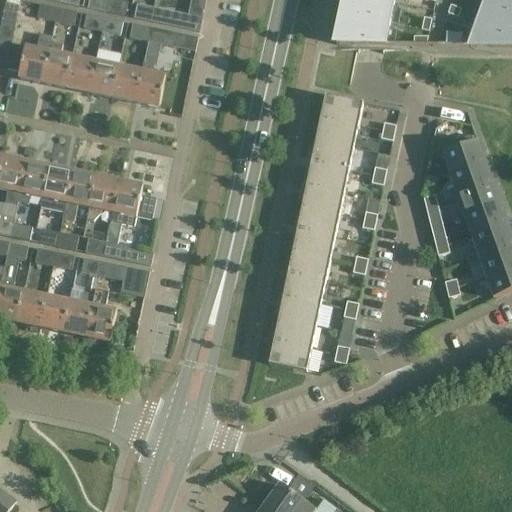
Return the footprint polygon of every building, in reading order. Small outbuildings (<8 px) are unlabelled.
[(60,0),(59,5),(79,9),(80,0),(60,0)] [(90,0),(88,11),(106,15),(109,1),(105,0),(90,0)] [(346,0),(337,46),(373,47),(386,47),(395,0),(346,0)] [(511,6),(494,0),(485,0),(479,17),(511,29),(511,6)] [(109,1),(106,15),(125,19),(128,5),(109,1)] [(6,6),(2,23),(15,26),(18,8),(6,6)] [(55,25),(58,11),(40,7),(37,21),(55,25)] [(134,21),(152,24),(155,11),(137,7),(134,21)] [(462,11),(451,7),(448,16),(458,19),(462,11)] [(77,15),(58,11),(55,25),(75,29),(77,15)] [(179,16),(155,11),(152,24),(176,29),(179,16)] [(203,20),(179,16),(176,29),(200,34),(203,20)] [(102,35),(105,21),(87,17),(84,31),(102,35)] [(511,29),(479,17),(468,48),(511,49),(511,29)] [(429,34),(432,21),(424,20),(422,32),(429,34)] [(124,25),(105,21),(102,35),(120,39),(124,25)] [(15,26),(2,23),(0,33),(0,72),(5,74),(6,70),(10,50),(11,46),(15,26)] [(130,40),(148,44),(151,31),(133,27),(130,40)] [(175,36),(151,31),(148,44),(172,49),(175,36)] [(51,44),(52,44),(53,38),(41,36),(37,51),(25,49),(20,73),(19,80),(42,85),(51,44)] [(175,36),(172,49),(195,54),(198,40),(175,36)] [(42,85),(65,90),(72,59),(61,56),(63,47),(52,44),(51,44),(42,85)] [(89,95),(96,63),(72,59),(65,90),(89,95)] [(112,100),(119,68),(96,63),(89,95),(112,100)] [(142,73),(135,105),(159,110),(166,78),(153,75),(155,67),(145,65),(143,73),(142,73)] [(142,73),(119,68),(112,100),(135,105),(142,73)] [(326,97),(326,98),(325,102),(321,121),(358,128),(363,105),(326,97)] [(358,128),(321,121),(317,138),(316,143),(354,151),(358,128)] [(395,136),(396,128),(385,126),(383,134),(395,136)] [(395,136),(383,134),(381,141),(393,144),(395,136)] [(471,137),(459,141),(462,149),(474,145),(471,137)] [(354,151),(316,143),(315,147),(311,165),(349,173),(354,151)] [(486,165),(478,143),(442,156),(449,178),(486,165)] [(27,163),(3,158),(0,174),(0,190),(9,193),(6,206),(17,208),(18,204),(27,163)] [(43,200),(49,168),(27,163),(18,204),(29,206),(31,197),(43,200)] [(349,173),(311,165),(307,187),(344,195),(349,173)] [(493,185),(486,165),(449,178),(457,198),(493,185)] [(43,200),(40,211),(63,216),(66,205),(73,173),(49,168),(43,200)] [(385,181),(387,173),(375,170),(373,178),(385,181)] [(89,210),(96,178),(73,173),(66,205),(63,216),(63,220),(75,223),(78,207),(89,210)] [(113,215),(120,183),(96,178),(89,210),(87,222),(94,223),(101,216),(102,212),(113,215)] [(385,181),(373,178),(372,186),(384,189),(385,181)] [(113,215),(110,226),(134,231),(136,220),(160,225),(163,212),(165,202),(141,197),(143,188),(120,183),(113,215)] [(500,205),(493,185),(457,198),(464,218),(500,205)] [(344,195),(307,187),(303,205),(302,210),(340,218),(344,195)] [(435,198),(424,201),(426,209),(437,206),(435,198)] [(507,226),(500,205),(464,218),(471,239),(507,226)] [(439,214),(437,206),(426,209),(428,216),(439,214)] [(340,218),(302,210),(301,214),(297,232),(335,240),(340,218)] [(376,225),(378,217),(366,215),(364,223),(376,225)] [(0,237),(10,240),(13,226),(0,223),(0,237)] [(376,225),(364,223),(362,231),(374,233),(376,225)] [(13,226),(10,240),(30,244),(33,230),(13,226)] [(511,247),(511,238),(507,226),(471,239),(478,259),(511,247)] [(39,246),(57,250),(60,236),(42,232),(39,246)] [(335,240),(297,232),(294,250),(293,254),(330,262),(335,240)] [(79,240),(60,236),(57,250),(76,254),(79,240)] [(446,240),(434,243),(436,251),(448,248),(446,240)] [(103,259),(106,245),(88,242),(85,256),(103,259)] [(0,258),(6,260),(9,246),(0,243),(0,258)] [(106,245),(103,259),(123,263),(151,270),(154,255),(106,245)] [(9,246),(6,260),(26,264),(29,250),(9,246)] [(511,270),(511,247),(478,259),(486,279),(511,270)] [(450,256),(448,248),(436,251),(438,259),(450,256)] [(52,270),(55,256),(38,252),(35,266),(52,270)] [(330,262),(293,254),(292,258),(288,277),(326,285),(330,262)] [(55,256),(52,270),(72,274),(75,260),(55,256)] [(367,270),(368,262),(356,260),(355,267),(367,270)] [(99,279),(102,265),(84,262),(81,276),(99,279)] [(123,283),(123,282),(125,270),(102,265),(99,279),(118,283),(118,282),(123,283)] [(367,270),(355,267),(353,275),(365,278),(367,270)] [(125,270),(123,282),(147,288),(150,275),(125,270)] [(511,294),(511,270),(486,279),(493,301),(503,297),(511,294)] [(326,285),(288,277),(283,299),(321,307),(326,285)] [(0,288),(0,320),(17,324),(23,293),(13,291),(14,285),(2,282),(1,289),(0,288)] [(147,288),(123,282),(123,283),(121,296),(144,300),(147,288)] [(457,282),(445,285),(447,293),(457,290),(459,290),(457,282)] [(461,298),(459,290),(457,290),(447,293),(449,301),(461,298)] [(95,297),(86,339),(110,344),(116,313),(106,311),(109,294),(96,292),(95,297)] [(40,329),(46,298),(23,293),(17,324),(40,329)] [(63,334),(86,339),(95,297),(84,295),(82,306),(69,303),(63,334)] [(63,334),(69,303),(46,298),(40,329),(63,334)] [(321,307),(283,299),(280,317),(279,321),(316,329),(321,307)] [(357,315),(359,307),(347,304),(345,312),(357,315)] [(357,315),(345,312),(344,320),(356,322),(357,315)] [(316,329),(279,321),(278,325),(274,344),(312,352),(316,329)] [(312,352),(274,344),(269,367),(307,375),(312,352)] [(349,353),(349,351),(338,349),(336,357),(348,359),(349,353)] [(348,359),(336,357),(334,365),(346,367),(348,359)] [(280,487),(262,511),(263,511),(335,511),(322,502),(315,511),(314,511),(303,504),(280,487)] [(0,511),(10,511),(16,504),(0,491),(0,511)]
